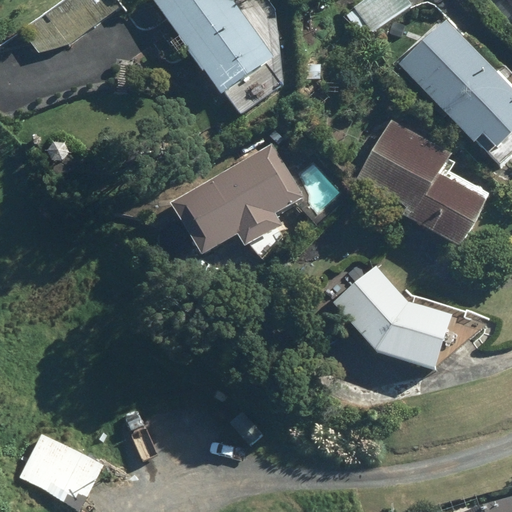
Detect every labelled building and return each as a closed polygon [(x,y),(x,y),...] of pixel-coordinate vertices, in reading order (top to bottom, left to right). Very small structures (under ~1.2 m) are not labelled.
[(151,0),(151,1),(220,101),(274,64),(234,7),(243,0),(151,0)] [(406,0),(365,0),(345,15),(365,43),(412,8),(406,0)] [(511,0),(503,0),(511,9),(511,0)] [(511,139),(511,94),(446,23),(397,68),(473,149),(483,140),(496,155),(511,139)] [(452,158),(391,123),(355,186),(412,218),(408,224),(458,253),(490,197),(450,175),(455,165),(450,162),(452,158)] [(272,147),(168,207),(200,261),(235,241),(243,254),(284,230),(276,217),(303,201),(272,147)] [(348,199),(314,164),(297,181),(313,198),(307,203),(326,221),(348,199)] [(452,321),(410,307),(378,268),(332,306),(376,358),(434,376),(452,321)] [(48,435),(21,479),(73,511),(81,511),(107,472),(48,435)] [(511,511),(511,500),(474,511),(511,511)]
